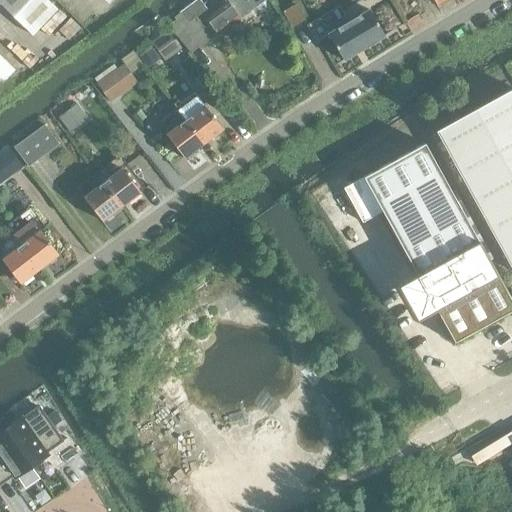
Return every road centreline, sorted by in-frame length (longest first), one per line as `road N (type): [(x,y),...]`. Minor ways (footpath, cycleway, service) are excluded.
road 1 (unclassified): [(0,335),(261,142),(485,0)]
road 2 (unknown): [(481,405),(456,380),(376,237)]
